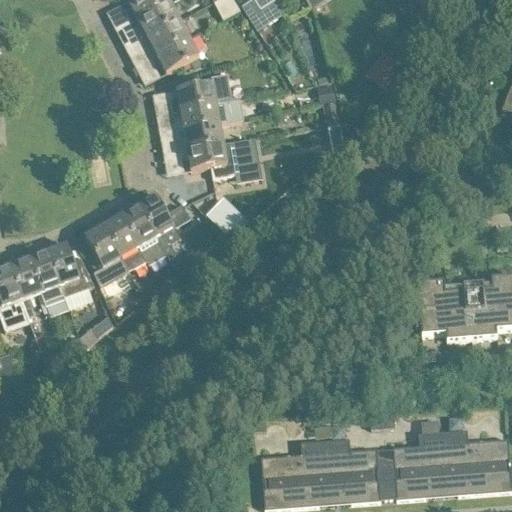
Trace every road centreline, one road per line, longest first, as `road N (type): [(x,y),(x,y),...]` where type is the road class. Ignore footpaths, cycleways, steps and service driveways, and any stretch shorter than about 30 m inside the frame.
road 1 (secondary): [(0,506),(333,219),(413,125),(468,35),(478,0)]
road 2 (residential): [(148,181),(134,99),(83,0)]
